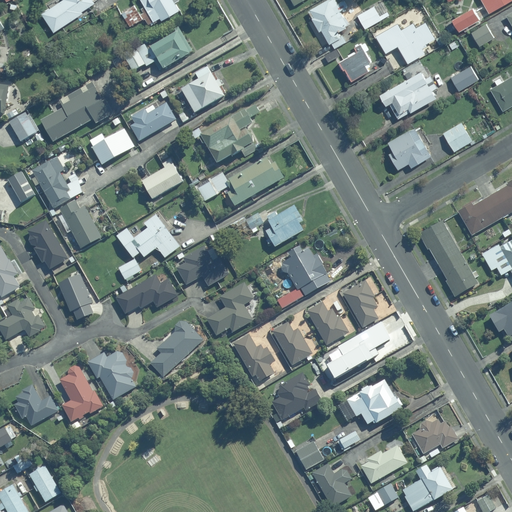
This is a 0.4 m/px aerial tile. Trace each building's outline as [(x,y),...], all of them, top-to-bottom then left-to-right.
[(62,0),(42,12),(54,33),(86,15),(84,11),(97,4),(94,0),(62,0)] [(135,4),(121,13),(131,28),(143,20),(148,27),(162,19),(164,22),(182,10),(175,0),(142,0),(146,4),(138,9),(135,4)] [(346,0),(326,0),(308,11),(321,33),(323,32),(331,45),(333,44),(335,49),(347,43),(341,32),(347,29),(346,27),(350,24),(342,10),(349,6),(346,0)] [(357,15),(366,30),(390,15),(381,0),(357,15)] [(511,0),(481,0),(490,14),(511,0)] [(454,19),(455,21),(461,32),(483,19),(476,7),(454,19)] [(398,23),(376,36),(387,55),(398,48),(409,65),(429,53),(425,46),(439,38),(429,21),(418,28),(415,22),(402,30),(398,23)] [(486,24),(471,33),(481,48),(495,39),(486,24)] [(181,31),(148,49),(145,42),(123,54),(133,72),(146,65),(147,67),(155,63),(159,71),(164,68),(166,71),(194,55),(181,31)] [(370,65),(373,63),(366,51),(370,49),(365,42),(353,49),(354,52),(338,61),(342,69),(350,83),(373,71),(370,65)] [(199,79),(182,89),(197,114),(226,97),(221,88),(224,86),(220,79),(218,80),(214,73),(211,74),(208,68),(196,75),(199,79)] [(475,68),(459,76),(466,91),(483,82),(475,68)] [(435,91),(438,89),(431,75),(427,77),(423,70),(381,93),(388,106),(391,104),(399,119),(413,112),(414,113),(439,99),(435,91)] [(511,76),(490,89),(503,112),(511,107),(511,76)] [(43,118),(53,140),(96,121),(97,124),(114,116),(106,98),(104,99),(96,82),(87,87),(89,91),(84,93),(83,90),(69,96),(72,103),(62,108),(63,109),(43,118)] [(0,115),(5,116),(10,87),(0,84),(0,115)] [(131,127),(140,142),(178,120),(168,103),(157,110),(154,105),(133,118),(136,124),(131,127)] [(203,145),(207,143),(219,165),(235,156),(236,157),(258,145),(248,127),(254,123),(252,119),(261,114),(257,106),(247,112),(246,110),(199,137),(203,145)] [(29,112),(10,121),(21,142),(40,132),(29,112)] [(185,112),(178,115),(182,123),(189,120),(185,112)] [(473,141),(461,122),(444,132),(456,152),(473,141)] [(89,141),(102,166),(136,149),(125,127),(105,138),(103,134),(89,141)] [(416,128),(389,143),(394,152),(391,154),(400,171),(411,164),(413,168),(432,157),(416,128)] [(76,180),(71,182),(67,184),(61,173),(65,171),(57,157),(32,170),(36,177),(33,179),(38,188),(42,186),(55,209),(84,194),(76,180)] [(143,182),(155,201),(185,181),(170,157),(162,162),(165,168),(143,182)] [(234,207),(236,206),(286,180),(278,163),(274,165),(270,159),(228,181),(224,173),(197,187),(205,202),(231,189),(232,192),(227,194),(234,207)] [(24,172),(9,181),(21,203),(37,195),(24,172)] [(459,212),(473,237),(511,214),(511,182),(506,186),(507,188),(474,206),(473,204),(459,212)] [(103,238),(87,208),(80,212),(76,203),(61,211),(62,213),(57,216),(68,236),(73,233),(82,249),(103,238)] [(277,250),(306,232),(301,224),(305,221),(296,206),(280,216),(277,211),(267,217),(273,227),(266,231),(270,238),(266,240),(271,248),(274,245),(277,250)] [(256,227),(265,223),(261,213),(252,218),(256,227)] [(181,247),(157,215),(145,224),(149,229),(136,239),(129,230),(118,238),(134,259),(141,254),(145,259),(158,250),(165,259),(181,247)] [(420,233),(429,250),(431,250),(448,281),(447,282),(456,298),(479,286),(443,220),(420,233)] [(69,262),(47,221),(29,230),(33,238),(29,240),(33,248),(35,247),(37,250),(35,251),(44,267),(48,265),(51,271),(69,262)] [(500,245),(482,256),(492,273),(498,270),(502,277),(511,272),(511,274),(511,242),(502,248),(500,245)] [(213,262),(204,245),(183,258),(186,263),(177,269),(187,287),(203,278),(210,289),(231,276),(220,258),(213,262)] [(295,287),(296,289),(297,291),(278,302),(282,311),(333,283),(329,276),(331,274),(319,253),(314,256),(310,250),(304,253),(300,246),(289,253),(293,260),(282,265),(285,270),(295,287)] [(0,294),(2,298),(22,287),(17,277),(22,275),(13,260),(10,261),(3,247),(0,248),(0,294)] [(136,260),(119,269),(126,282),(143,273),(136,260)] [(80,273),(59,281),(72,313),(75,312),(79,322),(96,316),(91,304),(92,303),(80,273)] [(118,295),(126,314),(141,308),(142,310),(156,304),(158,308),(179,299),(171,280),(161,285),(157,277),(132,288),(130,284),(121,288),(123,293),(118,295)] [(366,281),(343,295),(364,329),(380,320),(375,311),(380,308),(374,297),(375,297),(366,281)] [(244,306),(255,300),(246,285),(221,300),(226,308),(206,319),(217,338),(231,329),(234,334),(253,322),(244,306)] [(13,316),(0,323),(0,328),(7,342),(27,331),(31,339),(48,329),(41,316),(38,318),(34,312),(35,311),(27,296),(8,306),(13,316)] [(323,302),(307,311),(329,347),(351,333),(341,316),(338,318),(333,309),(329,312),(323,302)] [(491,315),(502,334),(505,332),(506,332),(511,342),(511,302),(491,315)] [(165,379),(204,340),(184,319),(174,329),(177,331),(158,349),(163,354),(151,365),(165,379)] [(289,323),(273,332),(293,368),(315,356),(299,327),(294,330),(289,323)] [(250,336),(234,345),(253,379),(257,376),(261,383),(276,375),(271,365),(275,363),(267,348),(264,350),(261,346),(257,348),(250,336)] [(364,355),(355,341),(327,359),(331,366),(324,370),(331,380),(332,379),(335,384),(367,364),(362,356),(364,355)] [(98,379),(101,378),(114,400),(137,387),(132,379),(136,376),(121,351),(110,358),(106,351),(88,362),(98,379)] [(105,407),(81,365),(67,373),(69,376),(62,380),(73,400),(63,405),(73,423),(85,416),(91,412),(92,414),(105,407)] [(273,403),(282,421),(304,409),(306,412),(324,401),(316,388),(313,390),(303,373),(282,384),(279,396),(281,399),(273,403)] [(383,379),(339,407),(349,424),(362,416),(369,427),(375,423),(377,426),(407,407),(399,394),(395,397),(383,379)] [(27,417),(33,427),(60,410),(52,396),(43,401),(33,385),(24,391),(25,392),(17,397),(20,403),(16,405),(25,418),(27,417)] [(431,423),(427,423),(425,423),(422,425),(421,429),(421,430),(412,436),(428,461),(458,441),(447,423),(443,425),(440,420),(432,424),(431,423)] [(363,443),(357,431),(337,441),(343,453),(363,443)] [(326,461),(320,452),(313,438),(296,448),(298,451),(295,453),(306,472),(326,461)] [(359,463),(371,485),(409,464),(398,445),(384,452),(383,450),(359,463)] [(13,466),(14,467),(18,475),(33,466),(28,458),(25,460),(13,466)] [(47,504),(63,494),(46,465),(30,475),(36,485),(33,486),(37,492),(39,491),(47,504)] [(329,465),(313,474),(333,508),(352,497),(345,485),(353,481),(345,467),(334,474),(329,465)] [(401,490),(412,511),(414,511),(435,501),(436,501),(456,491),(442,465),(431,471),(428,465),(417,471),(421,479),(401,490)] [(378,493),(369,498),(377,511),(385,506),(383,503),(397,494),(390,483),(377,491),(378,493)] [(0,511),(5,511),(4,510),(7,509),(8,511),(29,511),(13,484),(0,491),(0,511)] [(491,494),(478,501),(483,511),(492,511),(499,508),(491,494)]
